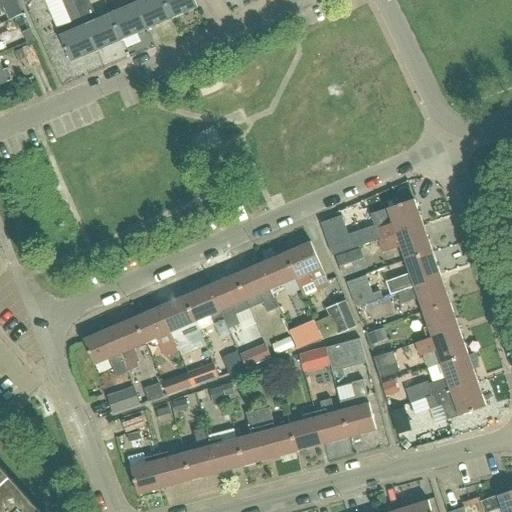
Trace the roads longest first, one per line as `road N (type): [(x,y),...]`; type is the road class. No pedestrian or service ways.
road 1 (residential): [(37,321),(447,143)]
road 2 (residential): [(0,125),(291,0)]
road 3 (residential): [(232,511),(511,436)]
road 4 (residential): [(511,349),(447,143)]
road 5 (residential): [(37,321),(112,511)]
road 6 (unclassified): [(447,143),(385,0)]
